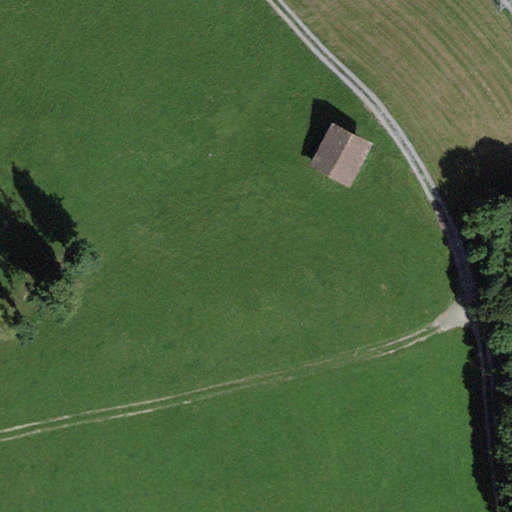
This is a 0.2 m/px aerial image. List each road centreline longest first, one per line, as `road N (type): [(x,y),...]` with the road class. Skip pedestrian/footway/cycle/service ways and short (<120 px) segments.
road 1 (track): [(273,0),(366,96),(438,207),(482,343),(501,511)]
road 2 (track): [(0,437),(361,358),(472,307)]
